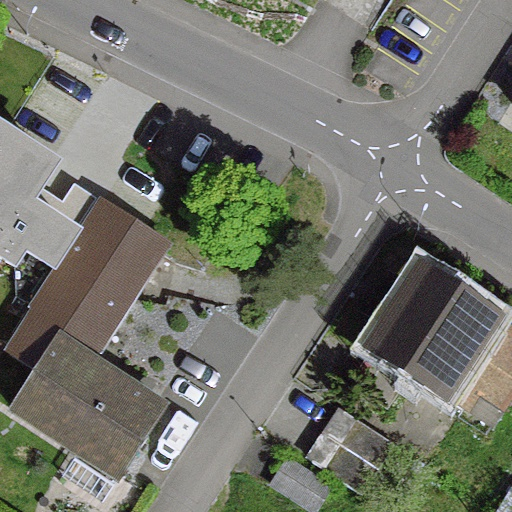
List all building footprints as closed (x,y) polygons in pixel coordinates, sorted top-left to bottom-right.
[(0,239),(20,209),(43,173),(0,144),(0,239)] [(89,351),(125,296),(157,247),(101,210),(33,314),(34,315),(7,355),(34,373),(37,375),(38,373),(59,387),(72,368),(85,348),(89,351)] [(511,333),(491,320),(418,272),(365,353),(457,413),(469,394),(497,412),(511,389),(511,333)] [(321,332),(304,362),(325,376),(343,346),(321,332)] [(59,387),(38,373),(37,375),(34,373),(9,411),(75,455),(80,448),(117,473),(155,415),(91,372),(87,378),(74,369),(72,368),(59,387)] [(306,464),(307,465),(357,498),(389,447),(339,414),(306,464)] [(282,462),(266,486),(304,511),(311,511),(326,491),(282,462)]
